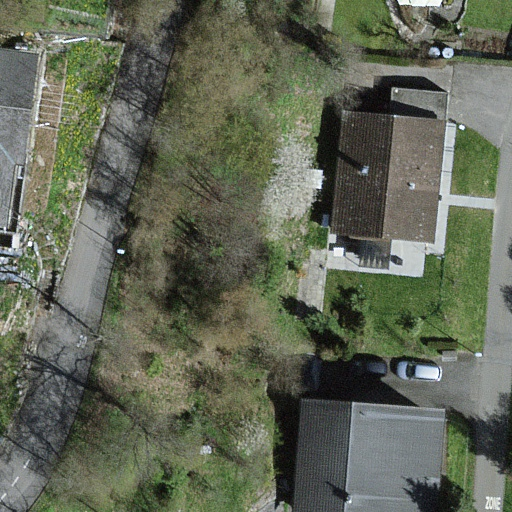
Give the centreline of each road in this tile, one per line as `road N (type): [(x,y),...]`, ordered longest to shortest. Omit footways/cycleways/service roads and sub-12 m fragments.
road 1 (residential): [(165,0),(50,408),(0,500)]
road 2 (residential): [(511,225),(488,511)]
